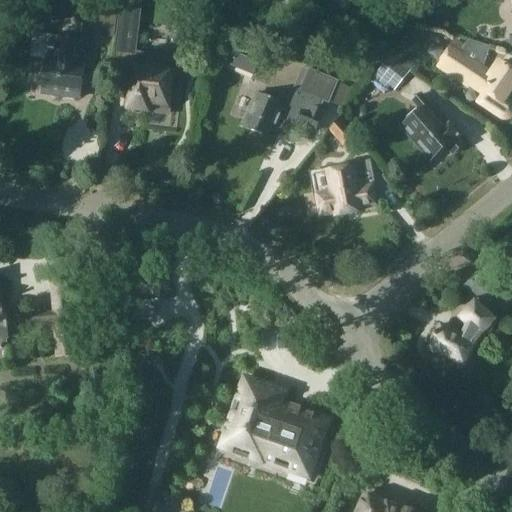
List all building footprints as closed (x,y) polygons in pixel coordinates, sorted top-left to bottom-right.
[(121,0),(113,66),(133,68),(128,108),(132,108),(132,109),(132,110),(133,110),(133,111),(133,112),(134,112),(134,113),(135,113),(136,114),(137,114),(138,114),(139,114),(140,114),(141,114),(142,114),(143,113),(144,113),(144,112),(145,111),(146,110),(149,110),(150,104),(168,106),(172,75),(180,76),(182,55),(175,54),(136,49),(140,18),(141,0),(121,0)] [(102,11),(99,35),(113,37),(116,13),(117,2),(104,1),(102,11)] [(45,58),(41,93),(64,96),(67,99),(73,100),(76,98),(80,99),(85,63),(84,63),(88,26),(77,24),(75,39),(52,37),(51,45),(49,45),(48,49),(51,50),(50,58),(45,58)] [(456,40),(439,65),(468,85),(470,83),(484,93),(477,104),(501,121),(503,121),(505,122),(507,122),(508,121),(510,121),(511,120),(511,119),(511,102),(505,98),(511,87),(511,70),(501,63),(492,75),(484,70),(492,48),(471,40),(466,48),(456,40)] [(230,49),(225,62),(254,74),(259,60),(230,49)] [(342,51),(337,63),(348,68),(343,79),(357,85),(367,62),(342,51)] [(393,58),(374,82),(386,91),(389,86),(394,90),(409,71),(393,58)] [(248,112),(241,129),(266,138),(269,130),(275,132),(277,127),(280,128),(291,122),(296,124),(295,126),(304,129),(304,128),(316,132),(324,113),(319,111),(322,101),(328,104),(336,83),(309,72),(300,93),(297,92),(293,91),(288,91),(284,93),(280,96),(278,100),(277,103),(256,95),(249,112),(248,112)] [(421,112),(402,129),(430,161),(446,147),(452,155),(464,145),(459,139),(461,138),(450,125),(449,126),(430,105),(421,94),(412,102),(421,112)] [(338,120),(329,131),(345,149),(355,139),(338,120)] [(330,194),(316,197),(320,216),(334,213),(335,217),(363,211),(362,208),(375,205),(371,185),(357,188),(353,166),(326,172),(330,194)] [(0,349),(1,350),(1,346),(17,344),(16,327),(54,324),(55,335),(71,333),(68,279),(51,280),(53,314),(4,318),(3,307),(2,307),(0,284),(0,349)] [(428,335),(426,341),(428,345),(430,346),(429,349),(445,358),(445,360),(445,364),(450,367),(455,365),(456,363),(464,367),(476,343),(483,335),(484,335),(485,335),(486,335),(487,335),(488,335),(488,334),(489,334),(490,334),(490,333),(491,333),(492,332),(492,331),(493,331),(493,330),(493,329),(494,329),(494,328),(494,327),(494,326),(494,325),(494,324),(494,323),(496,321),(485,310),(476,301),(460,317),(467,324),(462,336),(450,330),(450,327),(447,325),(444,327),(441,325),(437,333),(435,332),(434,335),(428,335)] [(225,439),(221,449),(262,462),(292,473),(310,479),(314,465),(330,420),(283,404),(287,393),(245,378),(225,439)] [(365,495),(356,511),(417,511),(407,508),(401,510),(386,503),(386,505),(365,495)] [(167,496),(162,511),(181,511),(185,500),(167,496)]
